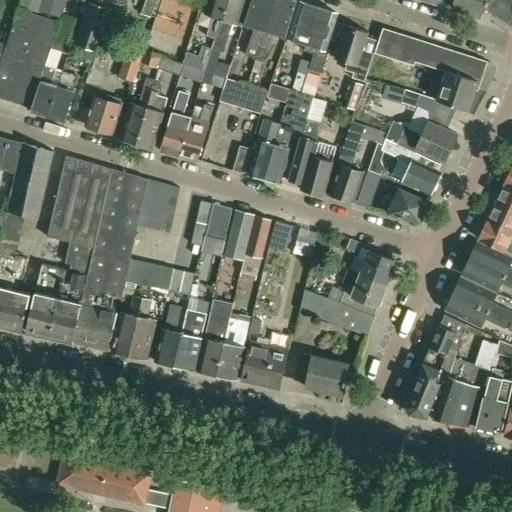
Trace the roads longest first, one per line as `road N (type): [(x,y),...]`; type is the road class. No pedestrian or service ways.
road 1 (residential): [(435,253),(0,122)]
road 2 (unclassified): [(369,442),(0,355)]
road 3 (residential): [(369,442),(378,396),(435,253)]
road 4 (residential): [(435,253),(511,104)]
road 5 (residential): [(511,46),(371,0)]
road 6 (unclassified): [(511,475),(369,442)]
